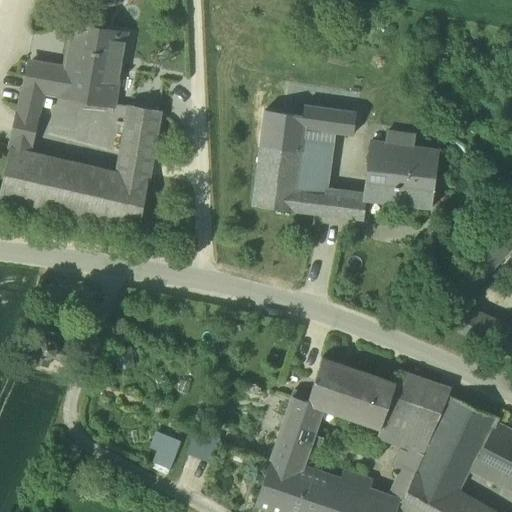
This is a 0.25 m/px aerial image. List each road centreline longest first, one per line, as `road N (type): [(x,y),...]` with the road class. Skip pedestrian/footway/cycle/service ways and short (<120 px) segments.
road 1 (unclassified): [(511,398),(433,355),(203,285),(116,268)]
road 2 (unclassified): [(116,268),(66,409),(81,451),(204,511)]
